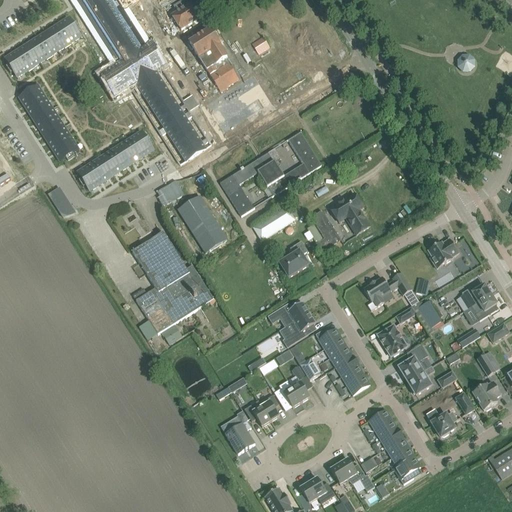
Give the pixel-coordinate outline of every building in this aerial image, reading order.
[(117,0),(73,0),(116,66),(101,76),(116,99),(131,89),(158,132),(181,167),(187,163),(189,166),(207,155),(207,154),(207,155),(205,151),(211,147),(189,113),(198,107),(192,98),(183,103),(162,69),(165,67),(150,44),(147,47),(124,11),(136,3),(134,0),(117,0)] [(172,16),(181,31),(202,18),(193,3),(191,4),(188,0),(185,0),(174,7),(177,13),(172,16)] [(69,19),(55,28),(68,48),(71,46),(70,45),(81,38),(77,33),(80,31),(76,23),(73,25),(69,19)] [(55,28),(46,34),(58,52),(64,48),(65,50),(68,48),(55,28)] [(190,45),(189,47),(191,51),(192,52),(194,51),(212,78),(215,85),(221,94),(228,90),(227,88),(238,81),(225,60),(227,59),(220,47),(211,32),(190,45)] [(46,34),(37,39),(50,60),(53,58),(52,56),(58,52),(46,34)] [(37,39),(28,45),(40,64),(46,60),(47,62),(50,60),(37,39)] [(258,52),(270,46),(266,39),(254,46),(258,52)] [(28,45),(19,51),(32,71),(35,69),(34,68),(40,64),(28,45)] [(19,51),(5,60),(9,66),(6,68),(11,75),(13,73),(17,79),(28,72),(29,73),(32,71),(19,51)] [(457,65),(468,76),(480,65),(470,53),(457,65)] [(25,96),(19,99),(28,113),(48,100),(47,97),(45,98),(38,87),(32,91),(31,88),(24,93),(25,96)] [(103,98),(96,88),(90,92),(96,102),(103,98)] [(48,100),(28,113),(34,122),(53,110),(49,104),(50,103),(48,100)] [(53,110),(34,122),(40,131),(60,118),(58,115),(57,116),(53,110)] [(60,118),(40,131),(45,140),(65,128),(61,122),(62,121),(60,118)] [(65,128),(45,140),(51,149),(72,136),(70,133),(69,134),(65,128)] [(130,138),(127,140),(140,161),(154,152),(150,146),(153,144),(148,137),(146,139),(142,133),(131,140),(130,138)] [(275,164),(258,175),(268,189),(274,198),(322,168),(301,134),(287,143),(288,143),(303,166),(284,178),(275,164)] [(72,136),(51,149),(60,163),(66,159),(68,162),(75,158),(74,155),(80,152),(73,140),(74,139),(72,136)] [(125,143),(119,147),(131,167),(140,161),(127,140),(124,142),(125,143)] [(112,150),(109,152),(122,173),(131,167),(119,147),(113,151),(112,150)] [(107,155),(101,159),(113,178),(122,173),(109,152),(106,154),(107,155)] [(239,187),(258,175),(275,164),(275,163),(274,164),(269,155),(271,154),(270,153),(244,170),(243,170),(241,171),(241,172),(220,185),(241,218),(254,211),(239,187)] [(94,162),(91,164),(104,184),(113,178),(101,159),(95,163),(94,162)] [(89,167),(78,174),(81,180),(79,181),(83,188),(86,187),(90,193),(104,184),(91,164),(88,165),(89,167)] [(60,189),(49,196),(55,206),(66,199),(60,189)] [(346,220),(357,237),(370,228),(359,211),(363,209),(355,195),(346,201),(345,200),(330,209),(339,224),(346,220)] [(201,197),(190,204),(195,212),(205,205),(201,197)] [(190,204),(179,211),(184,218),(195,212),(190,204)] [(413,204),(398,212),(403,222),(419,214),(413,204)] [(205,205),(195,212),(199,218),(210,212),(205,205)] [(286,207),(252,228),(261,243),(295,222),(286,207)] [(195,212),(184,218),(188,225),(199,218),(195,212)] [(210,212),(199,218),(203,225),(214,219),(210,212)] [(199,218),(188,225),(193,232),(203,225),(199,218)] [(214,219),(203,225),(208,232),(218,226),(214,219)] [(203,225),(193,232),(197,239),(208,232),(203,225)] [(218,226),(208,232),(212,239),(223,232),(218,226)] [(208,232),(197,239),(202,246),(212,239),(208,232)] [(223,232),(212,239),(217,246),(227,240),(223,232)] [(139,249),(133,253),(156,290),(136,302),(158,336),(214,301),(192,267),(192,268),(193,271),(188,274),(163,234),(148,244),(149,249),(143,253),(139,249)] [(212,239),(202,246),(206,253),(217,246),(212,239)] [(431,260),(437,271),(452,261),(451,260),(459,255),(450,241),(442,246),(442,245),(428,253),(432,259),(431,260)] [(281,264),(280,265),(289,279),(297,274),(300,272),(302,271),(308,267),(302,257),(308,253),(302,243),(290,250),(294,256),(281,264)] [(371,287),(364,292),(367,297),(372,304),(368,307),(371,313),(377,309),(384,305),(381,300),(391,294),(391,293),(393,292),(394,293),(398,290),(403,297),(412,292),(401,275),(392,281),(394,282),(387,287),(382,280),(375,284),(371,286),(371,287)] [(427,296),(430,281),(418,279),(416,293),(427,296)] [(463,297),(457,301),(464,313),(471,309),(491,296),(485,287),(473,294),(471,291),(472,290),(472,289),(462,295),(463,297)] [(471,309),(480,323),(489,317),(489,316),(488,317),(485,313),(497,306),(491,296),(471,309)] [(419,303),(412,308),(429,335),(434,333),(434,332),(432,330),(443,323),(430,303),(427,304),(422,308),(419,303)] [(289,305),(268,318),(272,326),(280,321),(286,318),(291,326),(309,315),(302,304),(292,311),(289,305)] [(412,308),(395,319),(400,326),(417,316),(412,308)] [(285,330),(279,333),(280,334),(292,326),(297,334),(285,341),(283,342),(287,350),(317,332),(314,326),(316,325),(309,315),(291,326),(285,330)] [(488,336),(493,345),(509,335),(504,326),(488,336)] [(407,349),(394,328),(378,337),(391,358),(393,357),(394,358),(399,355),(399,354),(407,349)] [(316,337),(325,351),(342,340),(336,331),(327,336),(324,331),(316,337)] [(458,342),(463,350),(472,344),(467,336),(458,342)] [(342,340),(325,351),(330,360),(347,350),(342,340)] [(404,377),(408,383),(423,374),(419,367),(422,365),(421,363),(429,358),(421,346),(407,355),(411,362),(399,370),(401,372),(399,372),(403,378),(404,377)] [(298,347),(276,360),(281,367),(295,359),(299,366),(307,361),(298,347)] [(330,360),(336,369),(353,358),(347,350),(330,360)] [(450,365),(460,361),(457,355),(448,360),(450,365)] [(477,361),(488,378),(496,373),(485,356),(477,361)] [(353,358),(336,369),(342,379),(359,368),(360,368),(359,368),(354,359),(353,358)] [(311,360),(300,367),(310,382),(321,376),(311,360)] [(260,369),(264,376),(280,368),(276,361),(260,369)] [(254,365),(249,368),(252,374),(258,370),(254,365)] [(296,378),(299,383),(300,382),(306,378),(299,367),(292,372),(296,378)] [(359,368),(342,379),(347,388),(364,377),(359,368)] [(408,383),(412,390),(410,390),(414,396),(415,395),(416,397),(431,388),(427,381),(429,380),(428,377),(435,373),(432,368),(423,374),(408,383)] [(438,382),(443,390),(458,381),(453,373),(438,382)] [(347,388),(353,397),(370,387),(364,377),(347,388)] [(296,378),(288,383),(302,405),(310,399),(300,382),(299,383),(296,378)] [(288,383),(279,388),(281,390),(283,395),(288,402),(293,410),(302,405),(288,383)] [(236,384),(228,389),(232,395),(240,390),(236,384)] [(484,412),(485,412),(487,412),(491,410),(491,408),(498,404),(496,400),(501,397),(494,385),(488,388),(487,386),(473,394),(484,412)] [(274,389),(272,390),(274,394),(281,406),(288,402),(283,395),(281,390),(276,393),(274,389)] [(223,393),(216,398),(220,404),(227,400),(223,393)] [(456,400),(466,416),(474,411),(464,395),(456,400)] [(271,424),(280,418),(274,410),(279,407),(273,397),(260,405),(271,424)] [(262,429),(271,424),(260,405),(259,403),(245,411),(252,424),(257,421),(262,429)] [(386,412),(369,423),(375,432),(392,422),(386,412)] [(243,426),(226,436),(238,457),(255,446),(247,433),(251,430),(247,423),(248,422),(243,413),(237,417),(243,426)] [(432,425),(441,439),(442,438),(444,439),(449,436),(449,434),(455,430),(452,425),(457,422),(452,415),(447,418),(446,416),(432,425)] [(392,422),(375,432),(381,441),(397,431),(392,422)] [(397,431),(381,441),(386,451),(387,451),(404,441),(404,440),(398,431),(398,430),(397,431)] [(404,441),(387,451),(392,460),(409,449),(404,441)] [(409,449),(392,460),(397,469),(415,458),(409,449)] [(511,450),(495,461),(491,463),(501,480),(502,481),(511,475),(511,450)] [(397,469),(394,471),(404,486),(414,480),(411,475),(419,470),(421,469),(415,458),(397,469)] [(348,461),(339,466),(349,481),(348,482),(352,487),(360,482),(367,494),(375,489),(367,477),(366,478),(358,466),(353,469),(348,461)] [(339,466),(331,471),(340,487),(348,482),(349,481),(339,466)] [(317,479),(309,485),(318,500),(322,506),(335,498),(332,492),(328,485),(323,488),(317,479)] [(309,485),(300,490),(310,506),(318,500),(314,493),(309,485)] [(382,486),(376,489),(383,499),(388,496),(382,486)] [(272,511),(292,511),(289,507),(291,506),(284,495),(282,496),(279,490),(265,499),(272,511)] [(354,511),(349,502),(343,506),(347,511),(354,511)]
